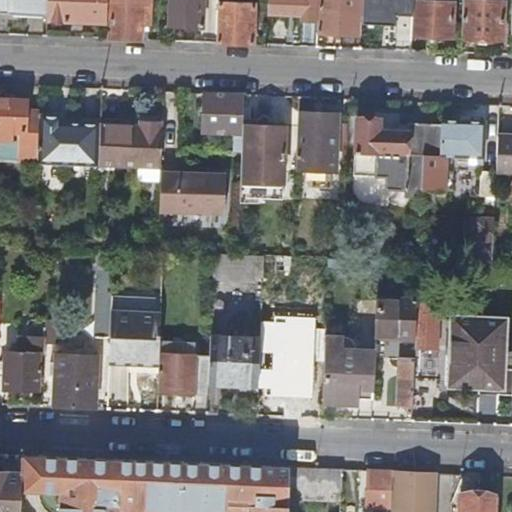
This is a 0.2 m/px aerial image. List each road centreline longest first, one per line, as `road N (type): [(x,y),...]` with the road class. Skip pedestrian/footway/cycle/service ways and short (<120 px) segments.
road 1 (residential): [(511,451),(0,429)]
road 2 (residential): [(0,59),(511,80)]
